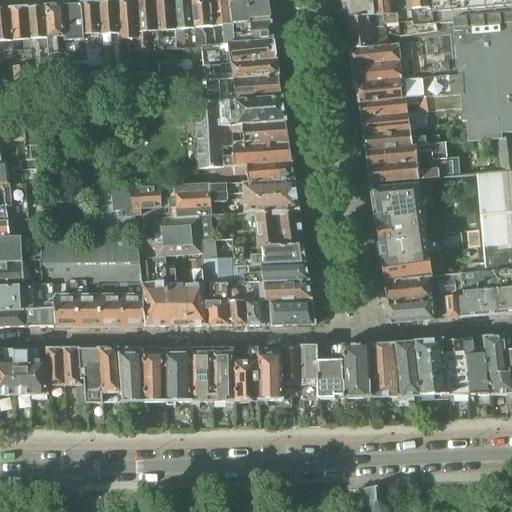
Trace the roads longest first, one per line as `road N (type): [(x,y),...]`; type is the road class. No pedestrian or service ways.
road 1 (unknown): [(511,457),(0,470)]
road 2 (residential): [(277,0),(332,337)]
road 3 (residential): [(372,335),(324,0)]
road 4 (residential): [(0,339),(332,337)]
road 5 (residential): [(372,335),(511,327)]
